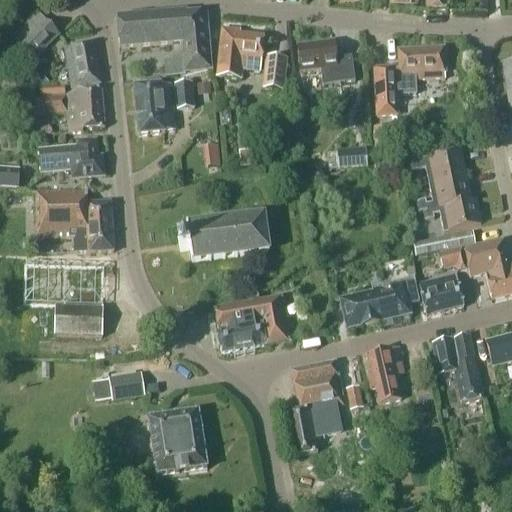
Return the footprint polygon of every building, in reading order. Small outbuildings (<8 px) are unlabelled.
[(423,0),(424,11),(448,11),(447,0),(423,0)] [(59,37),(37,13),(7,41),(30,65),(59,37)] [(187,17),(187,15),(116,21),(119,51),(181,46),(182,62),(164,63),(165,79),(184,78),(184,75),(211,72),(206,16),(187,17)] [(240,33),(221,31),(216,80),(241,82),(242,71),(260,72),(263,39),(240,37),(240,33)] [(336,62),(333,44),(297,49),(300,75),(320,72),(322,89),(334,87),(355,84),(352,60),(336,62)] [(98,86),(91,46),(65,51),(72,90),(98,86)] [(445,81),(444,50),(397,52),(398,71),(394,71),(393,70),(373,70),(376,118),(396,118),(395,98),(415,97),(414,83),(445,81)] [(287,61),(265,59),(262,90),(283,92),(287,61)] [(511,64),(502,66),(506,94),(511,92),(511,64)] [(160,88),(160,86),(133,89),(137,138),(165,136),(165,134),(174,133),(170,87),(160,88)] [(193,110),(191,86),(173,87),(176,112),(193,110)] [(104,131),(101,93),(77,94),(64,99),(33,102),(34,118),(67,115),(68,136),(82,135),(82,133),(104,131)] [(96,161),(95,144),(78,146),(78,149),(38,152),(39,175),(72,172),(72,181),(102,179),(101,160),(96,161)] [(338,171),(367,169),(365,150),(337,152),(338,171)] [(261,167),(259,151),(238,153),(240,169),(261,167)] [(428,187),(466,179),(460,153),(408,164),(410,175),(425,172),(428,187)] [(19,171),(0,169),(0,190),(17,192),(19,171)] [(471,203),(466,179),(428,187),(431,205),(426,206),(425,203),(416,204),(418,215),(423,214),(471,204),(471,203)] [(318,203),(316,183),(304,184),(306,204),(318,203)] [(87,206),(86,194),(36,194),(36,241),(38,241),(75,241),(73,244),(74,257),(88,256),(113,255),(111,205),(87,206)] [(475,202),(471,203),(471,204),(423,214),(425,223),(434,221),(433,217),(439,216),(443,236),(480,228),(475,202)] [(269,254),(264,218),(240,220),(220,222),(185,228),(186,241),(176,242),(177,254),(187,252),(191,265),(225,261),(249,258),(269,254)] [(474,247),(472,234),(412,245),(414,258),(474,247)] [(464,251),(469,274),(471,280),(485,277),(491,302),(511,297),(511,264),(509,266),(504,241),(464,251)] [(459,277),(469,274),(464,251),(439,257),(443,273),(452,271),(455,273),(456,275),(458,275),(459,277)] [(55,309),(103,311),(104,269),(25,266),(23,308),(55,309)] [(463,310),(455,278),(419,287),(426,319),(463,310)] [(419,305),(413,281),(372,291),(372,295),(339,302),(346,333),(411,318),(408,308),(419,305)] [(282,305),(284,305),(283,300),(280,300),(215,312),(218,334),(221,357),(266,348),(283,345),(287,344),(287,343),(291,342),(288,324),(287,320),(285,320),(282,305)] [(102,340),(103,311),(55,309),(55,339),(102,340)] [(482,401),(469,338),(432,346),(438,377),(453,374),(460,406),(482,401)] [(511,365),(511,338),(486,345),(492,370),(511,365)] [(404,377),(398,349),(362,357),(370,392),(375,391),(378,407),(401,402),(396,378),(404,377)] [(344,408),(335,365),(290,374),(299,415),(284,418),(292,459),(317,454),(314,436),(329,433),(325,415),(335,413),(335,410),(344,408)] [(111,405),(145,400),(141,375),(108,380),(111,405)] [(432,403),(427,382),(413,385),(418,406),(432,403)] [(363,410),(358,389),(345,391),(350,413),(363,410)] [(207,471),(198,413),(147,421),(156,479),(207,471)]
